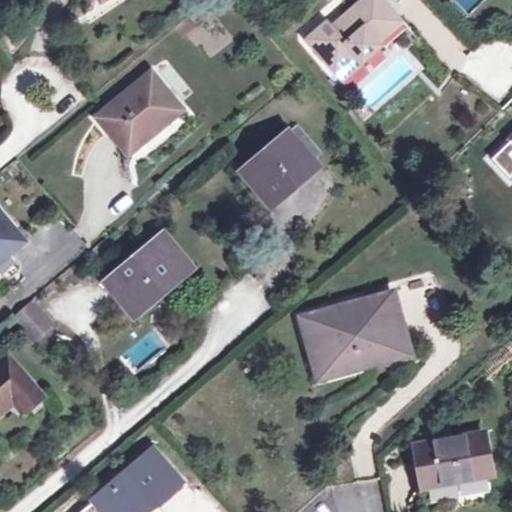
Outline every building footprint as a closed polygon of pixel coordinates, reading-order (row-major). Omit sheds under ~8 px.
[(335,29),(326,19),(304,39),(335,73),(343,66),(355,55),(362,62),(382,44),(379,40),(402,19),(384,0),(358,0),(339,17),(342,24),(335,29)] [(362,62),(355,55),(343,66),(350,73),(362,62)] [(151,73),(98,117),(125,150),(149,130),(152,134),(182,110),(151,73)] [(295,125),(285,134),(308,161),(318,152),(295,125)] [(285,134),(245,169),(271,201),(312,166),(308,161),(285,134)] [(0,258),(23,239),(0,212),(0,258)] [(188,266),(163,237),(109,282),(134,312),(188,266)] [(391,294),(302,319),(317,370),(359,358),(361,365),(407,352),(391,294)] [(32,297),(9,316),(31,341),(54,322),(32,297)] [(42,395),(6,354),(0,359),(0,411),(13,401),(23,412),(42,395)] [(482,433),(415,444),(422,486),(490,473),(482,433)] [(180,481),(152,449),(92,500),(102,511),(137,511),(151,500),(154,503),(180,481)]
